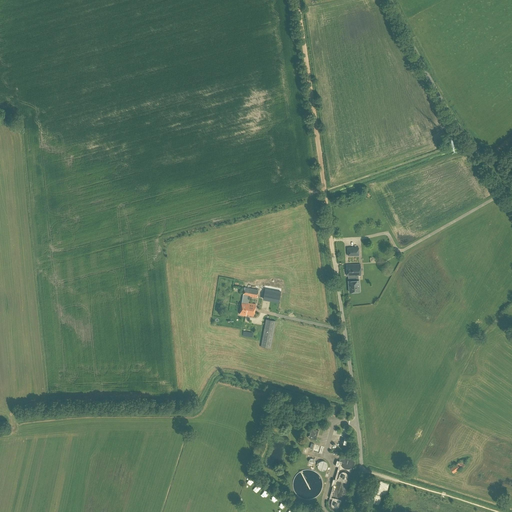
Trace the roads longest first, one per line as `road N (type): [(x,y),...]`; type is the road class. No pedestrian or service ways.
road 1 (track): [(13,416),(193,408),(225,369),(341,400),(314,197)]
road 2 (track): [(333,258),(296,0)]
road 3 (unclassified): [(360,511),(355,401),(333,258)]
road 4 (unclassified): [(470,143),(389,0)]
road 5 (unknown): [(331,511),(321,503),(331,466),(326,444),(334,424),(357,421)]
